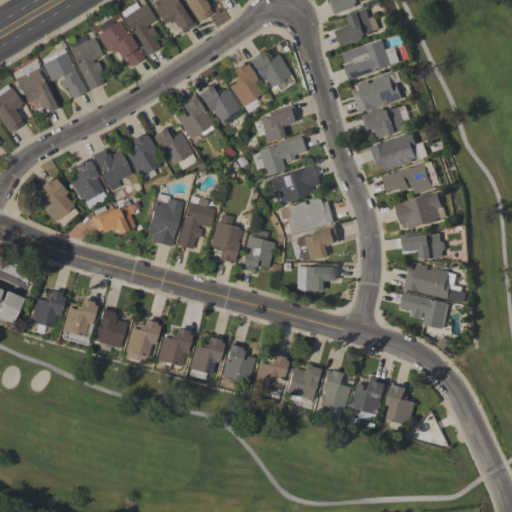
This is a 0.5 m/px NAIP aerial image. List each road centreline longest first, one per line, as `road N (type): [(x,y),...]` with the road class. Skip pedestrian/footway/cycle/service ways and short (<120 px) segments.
road 1 (residential): [(0,225),(64,255),(407,350),(442,376),(464,409),(506,511)]
road 2 (residential): [(0,195),(32,156),(259,17),(286,10)]
road 3 (residential): [(286,10),(301,27),(363,211),(370,252),(357,334)]
